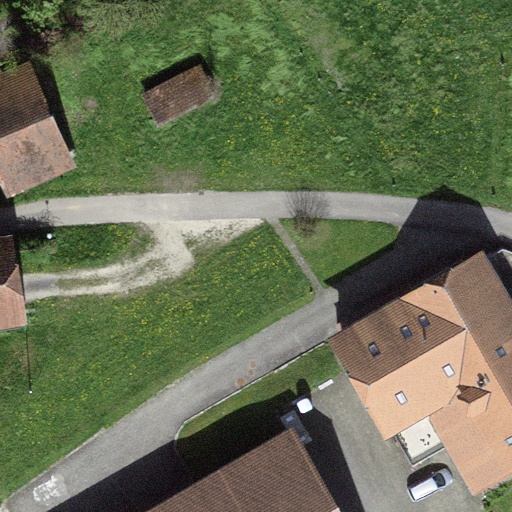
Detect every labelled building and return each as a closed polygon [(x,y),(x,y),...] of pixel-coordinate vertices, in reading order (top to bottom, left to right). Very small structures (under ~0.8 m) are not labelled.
[(144,92),(158,120),(212,92),(198,65),(144,92)] [(37,73),(0,89),(0,174),(8,193),(76,163),(37,73)] [(0,322),(28,318),(14,224),(0,226),(0,322)] [(472,485),(511,462),(511,295),(482,243),(331,330),(404,459),(444,436),(472,485)] [(347,511),(294,418),(130,511),(347,511)]
